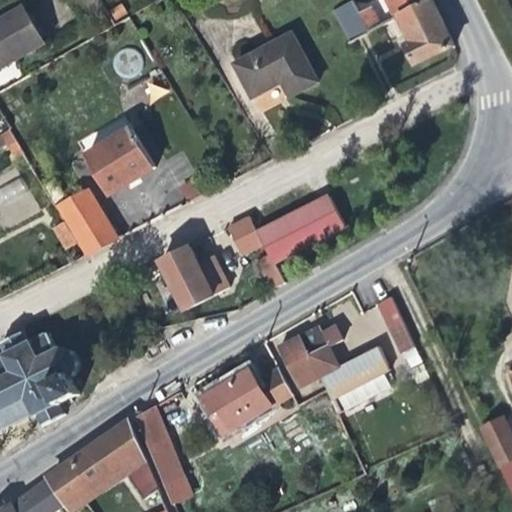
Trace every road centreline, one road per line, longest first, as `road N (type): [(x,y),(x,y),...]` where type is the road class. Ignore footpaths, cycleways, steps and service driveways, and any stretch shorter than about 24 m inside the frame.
road 1 (tertiary): [(0,473),(425,226),(475,190),(493,158)]
road 2 (residential): [(0,321),(371,121)]
road 3 (residential): [(371,121),(309,0)]
road 4 (residential): [(371,121),(483,61)]
